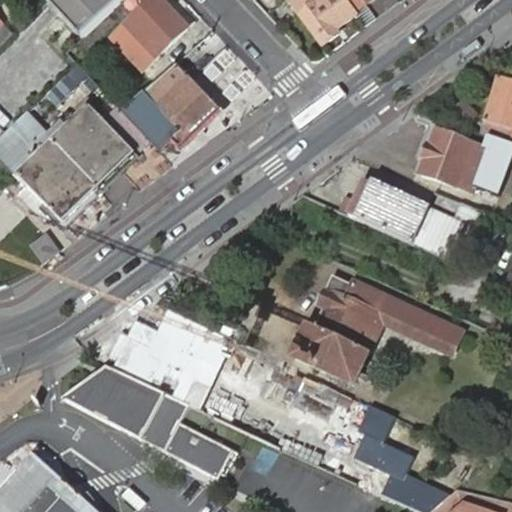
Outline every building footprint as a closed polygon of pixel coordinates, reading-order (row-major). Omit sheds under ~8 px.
[(108,17),(126,0),(51,0),(49,2),(83,41),(108,17)] [(159,0),(136,0),(146,10),(127,28),(112,43),(143,75),(158,60),(187,31),(159,0)] [(338,31),(367,8),(361,0),(296,0),(291,4),(292,6),(325,48),(341,36),(338,31)] [(0,47),(10,38),(2,28),(0,29),(0,47)] [(511,86),(500,82),(480,137),(488,140),(511,148),(511,86)] [(222,121),(188,83),(156,112),(143,97),(124,115),(171,164),(184,155),(222,121)] [(90,106),(52,142),(99,190),(139,154),(90,106)] [(63,222),(99,190),(52,142),(27,114),(18,122),(0,139),(0,155),(20,137),(34,151),(40,145),(45,151),(18,175),(7,185),(45,226),(56,216),(63,222)] [(483,153),(434,135),(418,177),(473,198),(476,190),(497,198),(511,154),(511,148),(488,140),(483,153)] [(370,186),(361,204),(371,209),(380,191),(370,186)] [(361,204),(354,220),(462,268),(482,219),(459,210),(454,224),(380,191),(371,209),(361,204)] [(30,250),(44,268),(61,256),(47,237),(30,250)] [(328,313),(319,331),(371,357),(374,349),(363,343),(370,329),(381,335),(385,328),(455,360),(466,336),(357,287),(356,290),(336,280),(321,309),(328,313)] [(374,349),(381,335),(370,329),(363,343),(374,349)] [(371,357),(319,331),(315,339),(309,336),(297,359),(357,387),(371,357)] [(108,367),(65,400),(220,479),(234,453),(210,440),(220,419),(190,405),(124,374),(108,367)] [(371,464),(389,419),(313,387),(290,440),(365,471),(359,485),(412,507),(422,485),(371,464)] [(81,511),(45,481),(33,471),(0,510),(0,511),(81,511)]
